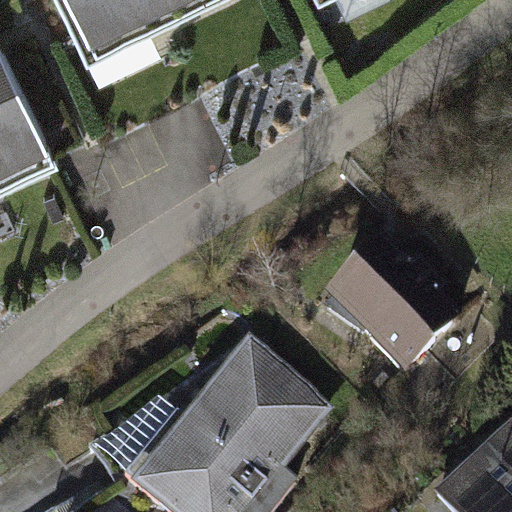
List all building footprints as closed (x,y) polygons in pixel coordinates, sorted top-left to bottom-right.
[(86,0),(107,41),(188,0),(86,0)] [(7,33),(0,36),(0,176),(62,146),(7,33)] [(381,248),(327,302),(404,378),(458,324),(381,248)] [(247,349),(136,484),(170,511),(252,511),(330,417),(247,349)] [(435,498),(448,511),(511,511),(511,432),(510,430),(435,498)]
